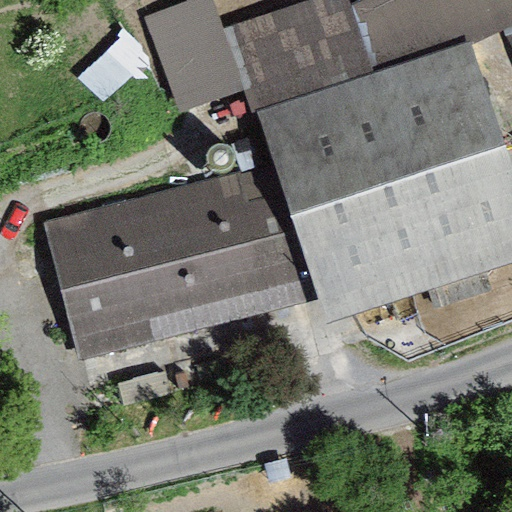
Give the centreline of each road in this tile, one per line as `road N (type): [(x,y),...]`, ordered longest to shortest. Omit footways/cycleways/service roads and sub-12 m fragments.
road 1 (tertiary): [(511,356),(295,429),(0,497)]
road 2 (track): [(0,215),(19,190),(134,163),(221,117)]
road 3 (track): [(52,488),(0,285)]
